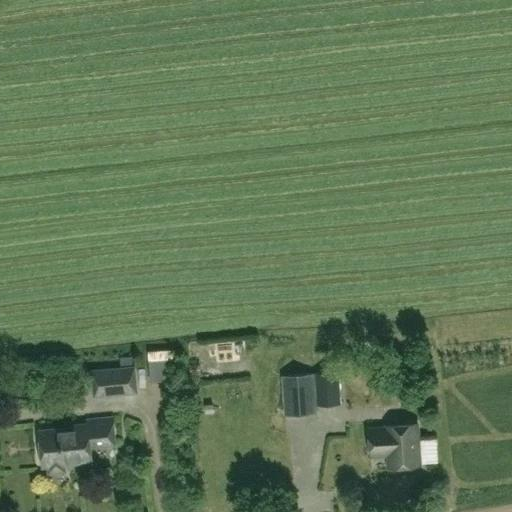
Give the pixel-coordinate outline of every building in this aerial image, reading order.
[(141,352),(143,363),(167,360),(165,349),(141,352)] [(131,357),(120,358),(121,370),(132,368),(131,357)] [(167,387),(166,362),(142,363),(143,388),(167,387)] [(332,372),(342,371),(342,363),(331,363),(332,372)] [(422,373),(408,363),(396,382),(411,391),(422,373)] [(199,364),(189,364),(190,375),(200,374),(199,364)] [(123,393),(121,370),(93,372),(95,396),(123,393)] [(339,374),(283,377),(285,416),(317,414),(316,403),(341,401),(339,374)] [(112,418),(87,421),(88,427),(39,431),(43,467),(48,467),(49,473),(65,472),(65,465),(92,462),(91,447),(115,444),(112,418)] [(369,430),(371,456),(389,455),(389,468),(420,466),(417,424),(387,426),(387,429),(369,430)]
